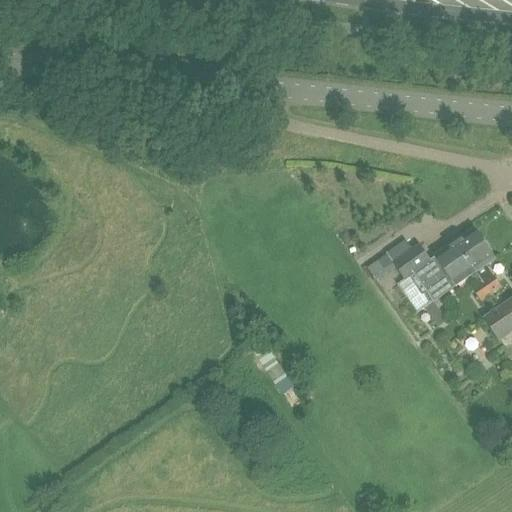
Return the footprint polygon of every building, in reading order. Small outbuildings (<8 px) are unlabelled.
[(473,229),(452,244),(468,267),(474,274),(480,282),(481,282),(491,275),(485,266),(494,260),(473,229)] [(411,249),(391,263),(394,267),(403,279),(397,284),(418,313),(424,309),(423,308),(432,302),(474,274),(468,267),(452,244),(434,256),(435,257),(429,261),(417,244),(411,249)] [(481,282),(490,296),(501,288),(491,275),(481,282)] [(480,303),(490,296),(481,282),(470,289),(480,303)] [(511,297),(482,318),(500,344),(511,334),(511,297)] [(283,377),(292,369),(275,351),(266,360),(283,377)]
